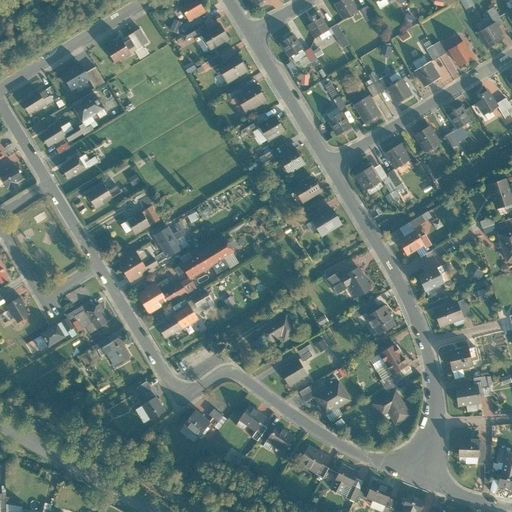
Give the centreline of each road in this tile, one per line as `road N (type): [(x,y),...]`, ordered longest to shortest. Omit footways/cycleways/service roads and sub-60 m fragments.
road 1 (residential): [(0,100),(186,397),(230,370),(330,438),(418,478)]
road 2 (residential): [(329,162),(408,302),(430,365),(435,407),(418,478)]
road 3 (residential): [(511,54),(329,162)]
road 4 (tertiary): [(154,511),(0,423)]
road 5 (residential): [(149,0),(0,90)]
road 6 (residential): [(329,162),(250,37)]
